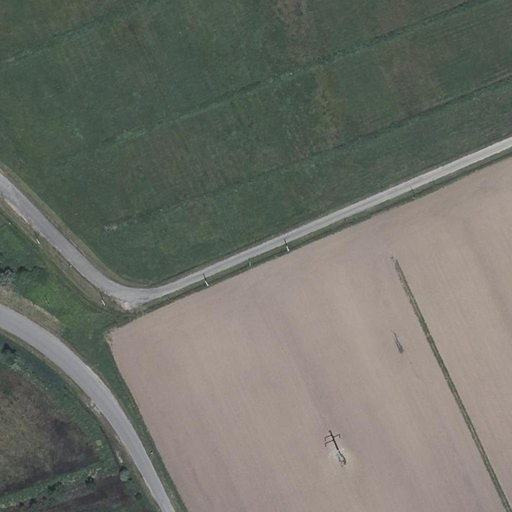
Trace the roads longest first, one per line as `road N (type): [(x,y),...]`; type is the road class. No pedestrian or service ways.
road 1 (track): [(0,182),(107,287),(135,296),(511,140)]
road 2 (tertiary): [(0,315),(38,334),(98,390),(169,511)]
